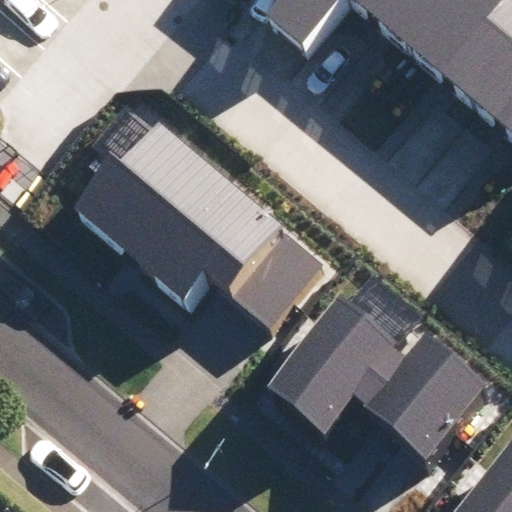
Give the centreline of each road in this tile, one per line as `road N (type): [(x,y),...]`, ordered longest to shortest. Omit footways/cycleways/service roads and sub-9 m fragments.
road 1 (residential): [(141,4),(511,310)]
road 2 (residential): [(0,349),(191,511)]
road 3 (residential): [(141,4),(38,122)]
